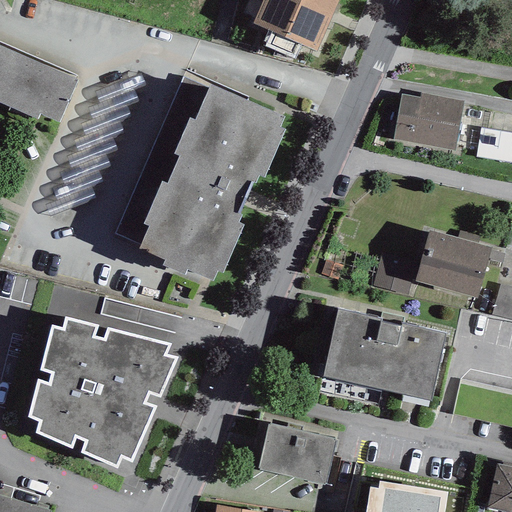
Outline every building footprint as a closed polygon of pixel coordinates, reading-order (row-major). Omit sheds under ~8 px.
[(333,17),(296,0),(260,0),(250,24),(316,53),(333,17)] [(296,0),(333,17),(339,0),(296,0)] [(58,123),(76,79),(0,45),(0,103),(36,120),(39,114),(58,123)] [(45,206),(49,217),(96,198),(90,186),(101,181),(96,171),(110,165),(105,155),(117,150),(112,138),(125,133),(121,123),(132,118),(127,106),(139,102),(134,90),(145,86),(140,73),(94,92),(99,103),(87,108),(92,120),(80,125),(85,135),(73,140),(77,152),(65,157),(70,169),(59,173),(64,184),(52,189),(57,201),(45,206)] [(149,226),(139,248),(166,260),(164,264),(183,273),(185,268),(212,280),(216,269),(222,272),(242,225),(236,223),(240,216),(237,215),(252,181),(255,183),(258,176),(264,179),(285,129),(280,127),(285,117),(210,85),(194,120),(188,117),(173,154),(178,157),(167,183),(161,181),(143,224),(149,226)] [(420,97),(401,94),(393,139),(454,151),(464,101),(421,93),(420,97)] [(511,133),(480,129),(476,158),(511,162),(511,133)] [(458,238),(429,231),(414,282),(476,299),(491,248),(477,244),(458,238)] [(458,238),(477,244),(479,237),(460,231),(458,238)] [(373,286),(407,295),(416,262),(382,252),(373,286)] [(511,287),(499,284),(491,315),(511,320),(511,287)] [(380,319),(337,310),(322,377),(430,401),(445,334),(402,324),(380,319)] [(380,319),(402,324),(403,318),(382,313),(380,319)] [(62,327),(51,325),(40,371),(50,374),(48,383),(37,379),(27,417),(38,422),(35,433),(71,448),(74,437),(85,442),(81,452),(117,469),(122,459),(131,463),(156,406),(146,402),(150,394),(160,398),(177,357),(166,354),(171,344),(106,327),(102,338),(94,336),(98,326),(64,317),(62,327)] [(511,391),(460,380),(453,415),(511,427),(511,391)] [(336,439),(268,423),(257,470),(325,485),(336,439)] [(511,511),(511,467),(497,464),(486,508),(506,511),(511,511)] [(444,511),(447,491),(379,481),(378,488),(369,487),(365,511),(444,511)] [(49,511),(50,510),(0,495),(0,511),(49,511)]
